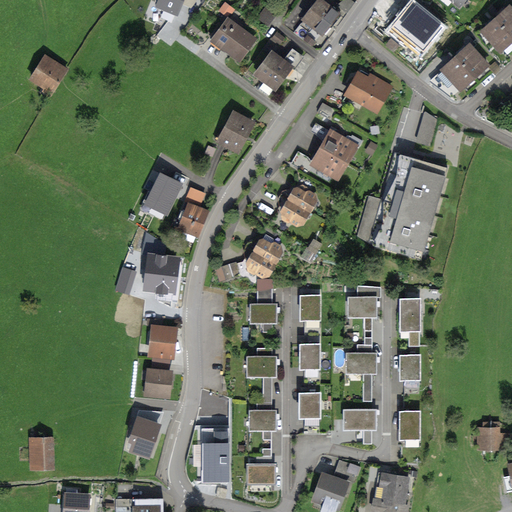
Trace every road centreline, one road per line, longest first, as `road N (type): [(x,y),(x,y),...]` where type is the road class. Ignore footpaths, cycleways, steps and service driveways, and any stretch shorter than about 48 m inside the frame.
road 1 (residential): [(185,492),(176,466),(192,395),(195,288),(206,246),(223,207),(352,24)]
road 2 (residential): [(462,118),(352,24)]
